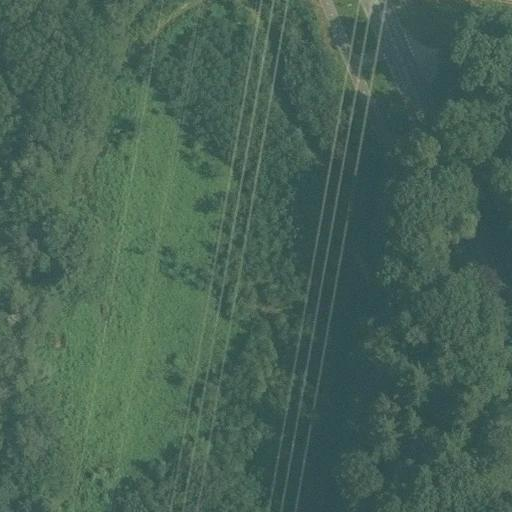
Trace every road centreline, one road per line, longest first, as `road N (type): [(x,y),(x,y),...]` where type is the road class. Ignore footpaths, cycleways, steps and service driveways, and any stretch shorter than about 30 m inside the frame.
road 1 (unknown): [(416,511),(350,218),(282,95),(261,33)]
road 2 (primary): [(511,331),(395,50)]
road 3 (unknown): [(0,14),(109,57),(131,50),(191,0)]
road 4 (unknown): [(235,0),(261,33),(291,35),(326,55),(344,49)]
